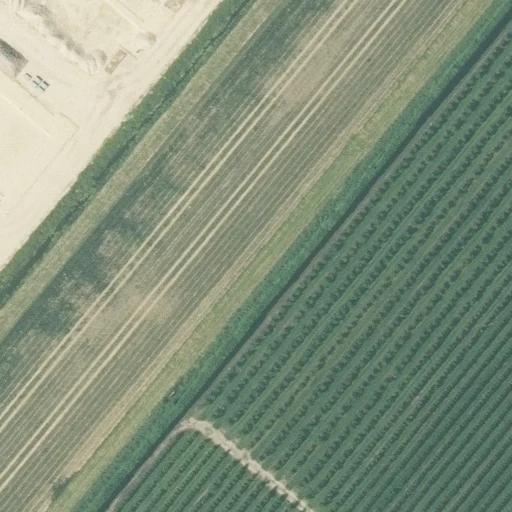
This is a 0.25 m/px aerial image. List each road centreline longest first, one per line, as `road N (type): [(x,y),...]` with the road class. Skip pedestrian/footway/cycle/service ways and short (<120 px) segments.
road 1 (residential): [(0,251),(113,115)]
road 2 (residential): [(0,19),(113,115)]
road 3 (residential): [(113,115),(205,0)]
